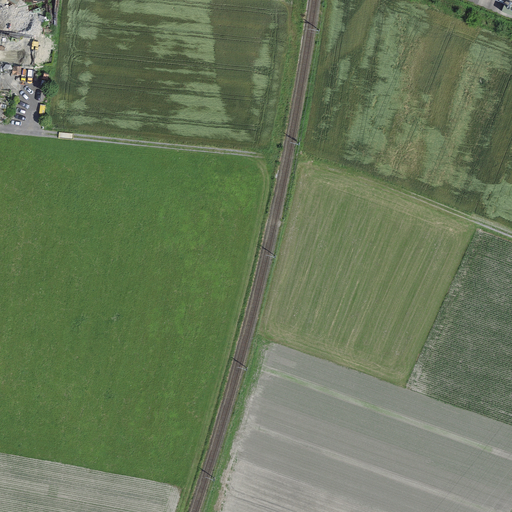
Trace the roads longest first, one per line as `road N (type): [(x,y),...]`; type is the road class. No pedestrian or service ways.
road 1 (track): [(0,129),(270,154)]
road 2 (track): [(511,232),(309,160)]
